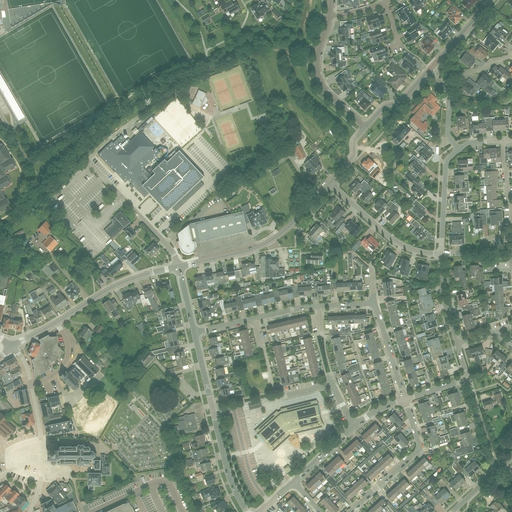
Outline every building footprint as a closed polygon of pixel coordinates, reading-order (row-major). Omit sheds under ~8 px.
[(423,0),(419,0),(417,1),(416,0),(414,0),(410,3),(411,5),(410,5),(412,8),(413,7),(416,12),(422,8),(421,7),(426,4),(423,0)] [(466,0),(462,4),(465,7),(467,10),(468,9),(469,10),(476,1),(475,0),(466,0)] [(228,12),(230,15),(233,13),(234,14),(241,10),(236,3),(233,4),(231,1),(221,8),(225,14),(228,12)] [(254,14),(257,19),(265,15),(264,14),(270,10),(266,3),(259,6),(258,4),(251,8),(252,11),(253,15),(254,14)] [(463,14),(459,11),(453,6),(447,13),(450,16),(448,18),(455,24),(456,24),(457,24),(459,22),(458,21),(461,18),(460,17),(463,14)] [(403,7),(402,8),(401,9),(401,8),(398,10),(396,12),(400,17),(399,18),(402,23),(407,21),(410,26),(417,22),(407,7),(405,9),(403,7)] [(281,16),(275,10),(272,12),(278,18),(281,16)] [(384,24),(382,17),(378,19),(377,16),(366,19),(369,25),(373,24),(374,28),(384,24)] [(438,30),(441,32),(438,35),(443,40),(446,36),(447,37),(451,32),(448,28),(450,26),(445,21),(438,30)] [(339,35),(350,34),(350,28),(352,28),(352,24),(345,25),(346,28),(345,28),(339,29),(340,31),(339,31),(339,35)] [(407,31),(409,34),(404,36),(408,42),(413,39),(413,40),(416,38),(419,35),(417,32),(421,29),(417,24),(407,31)] [(501,27),(499,31),(494,28),(490,33),(498,40),(500,37),(504,40),(509,34),(501,27)] [(387,40),(385,33),(381,34),(380,31),(370,34),(372,40),(376,39),(377,43),(387,40)] [(351,41),(350,34),(339,35),(339,39),(340,39),(340,42),(346,41),(347,42),(347,45),(353,44),(353,41),(351,41)] [(500,48),(502,45),(496,40),(495,41),(491,38),(492,37),(489,34),(485,39),(487,41),(484,44),(493,51),(497,46),(500,48)] [(434,42),(432,41),(427,36),(421,43),(424,46),(422,48),(428,54),(429,54),(430,54),(432,52),(431,51),(434,48),(431,45),(434,42)] [(383,46),(379,47),(370,51),(372,57),(376,56),(378,61),(383,60),(382,59),(389,57),(387,49),(385,50),(383,46)] [(331,51),(331,54),(330,54),(331,58),(342,57),(341,53),(345,53),(344,47),(337,48),(337,50),(336,51),(331,51)] [(469,52),(474,56),(477,59),(479,56),(483,60),(488,54),(479,47),(476,51),(472,48),(469,52)] [(474,62),(473,61),(468,58),(471,55),(467,52),(460,60),(470,68),(474,62)] [(416,63),(412,60),(407,55),(402,60),(405,63),(402,67),(406,70),(406,69),(411,73),(416,68),(414,66),(416,63)] [(335,64),(336,67),(346,67),(346,61),(342,61),(342,57),(331,58),(331,62),(332,62),(332,64),(335,64)] [(405,75),(402,72),(392,64),(387,70),(393,76),(389,82),(394,86),(394,87),(395,88),(397,88),(398,87),(398,86),(401,83),(402,85),(405,82),(403,81),(405,78),(404,76),(405,75)] [(500,80),(502,77),(506,80),(511,75),(508,73),(500,67),(498,69),(495,66),(490,73),(497,78),(500,80)] [(339,87),(348,80),(346,77),(349,75),(345,70),(339,75),(341,77),(340,78),(336,81),(337,83),(337,84),(339,87)] [(483,75),(478,81),(483,84),(480,87),(489,94),(492,90),(487,86),(491,81),(483,75)] [(384,95),(387,91),(379,85),(382,82),(376,76),(373,79),(376,82),(370,89),(374,92),(373,93),(377,96),(378,95),(380,97),(383,94),(384,95)] [(351,91),(356,87),(352,82),(350,83),(348,80),(339,87),(342,90),(344,92),(348,88),(349,89),(351,91)] [(480,87),(475,84),(473,87),(466,81),(460,88),(468,94),(472,88),(477,92),(480,87)] [(199,90),(192,105),(200,109),(202,104),(205,103),(206,100),(205,97),(207,94),(199,90)] [(357,96),(358,97),(355,101),(359,104),(358,104),(359,105),(359,107),(360,107),(361,108),(362,108),(365,110),(371,104),(369,102),(368,100),(370,98),(361,91),(357,96)] [(422,102),(435,113),(439,108),(433,102),(436,99),(431,95),(426,101),(424,99),(422,102)] [(410,120),(423,132),(423,133),(427,129),(427,123),(426,122),(423,125),(419,121),(419,120),(426,112),(431,117),(435,113),(422,102),(413,112),(415,115),(410,120)] [(154,120),(157,117),(156,116),(149,122),(152,126),(157,122),(156,120),(155,121),(154,120)] [(463,131),(469,130),(469,129),(468,122),(465,123),(465,117),(457,117),(457,127),(463,127),(463,131)] [(498,121),(499,130),(506,130),(505,125),(509,125),(508,117),(505,117),(505,121),(498,121)] [(489,126),(488,118),(485,118),(485,121),(481,121),(481,124),(479,124),(479,134),(486,133),(485,126),(489,126)] [(488,118),(489,126),(492,126),(493,131),(499,130),(498,121),(492,121),(492,118),(488,118)] [(479,124),(478,121),(468,122),(469,129),(473,129),(473,134),(479,134),(479,124)] [(399,143),(410,130),(404,125),(402,128),(400,126),(391,136),(399,143)] [(136,136),(140,132),(136,128),(132,131),(136,136)] [(167,212),(172,208),(175,212),(204,185),(200,181),(204,177),(182,154),(180,151),(179,151),(177,149),(147,176),(143,172),(145,170),(144,168),(148,164),(149,165),(150,165),(151,164),(152,163),(152,162),(151,161),(154,159),(155,159),(156,159),(157,159),(157,158),(157,157),(157,156),(160,153),(156,148),(156,149),(140,133),(129,143),(122,136),(114,142),(113,141),(98,155),(115,173),(114,172),(115,172),(125,183),(128,181),(131,184),(129,186),(132,189),(134,187),(144,198),(150,193),(167,211),(167,212)] [(432,155),(431,154),(427,151),(430,149),(423,142),(419,147),(423,150),(419,155),(421,157),(424,159),(426,162),(432,155)] [(307,147),(310,156),(315,154),(314,151),(318,149),(316,143),(307,147)] [(0,212),(1,212),(1,213),(5,211),(4,210),(6,209),(7,210),(11,207),(6,199),(5,199),(1,191),(4,189),(3,188),(5,187),(6,188),(9,186),(9,185),(12,183),(7,176),(5,174),(8,172),(8,171),(10,170),(10,171),(14,169),(13,168),(16,166),(12,159),(11,159),(2,144),(0,145),(0,144),(0,212)] [(300,146),(294,148),(300,160),(306,157),(300,146)] [(489,150),(490,159),(493,159),(493,162),(500,162),(500,154),(496,154),(496,149),(489,150)] [(490,159),(489,150),(483,150),(483,155),(480,155),(480,163),(487,163),(487,159),(490,159)] [(421,167),(423,164),(414,156),(409,161),(411,162),(408,166),(420,177),(426,171),(421,167)] [(361,167),(366,172),(368,170),(369,168),(372,171),(369,175),(374,179),(380,172),(376,168),(377,167),(374,163),(369,158),(366,162),(365,161),(362,165),(361,167)] [(308,162),(317,173),(322,169),(317,163),(319,161),(317,159),(314,161),(313,159),(308,162)] [(463,171),(464,171),(473,170),(472,164),(467,164),(467,161),(458,161),(459,168),(463,168),(463,171)] [(311,177),(317,173),(308,162),(304,165),(308,170),(306,171),(311,177)] [(274,177),(281,173),(279,169),(278,170),(272,173),(274,177)] [(455,182),(464,182),(464,179),(467,178),(466,175),(468,174),(468,171),(460,172),(460,176),(455,176),(455,182)] [(485,179),(498,178),(497,178),(497,174),(498,174),(498,171),(485,172),(485,179)] [(420,187),(422,185),(409,173),(405,177),(415,186),(411,191),(419,198),(425,192),(420,187)] [(485,179),(486,187),(498,186),(497,181),(498,181),(498,178),(485,179)] [(362,191),(368,184),(364,180),(360,184),(356,180),(349,188),(355,193),(359,189),(362,191)] [(465,189),(464,182),(455,182),(455,189),(461,188),(461,193),(469,192),(469,188),(465,189)] [(372,188),(368,184),(362,191),(364,194),(360,198),(366,204),(373,196),(369,192),(372,188)] [(498,186),(486,187),(486,194),(497,193),(496,193),(495,188),(497,188),(496,186),(498,186)] [(229,189),(220,195),(223,199),(232,194),(229,189)] [(454,197),(454,203),(467,203),(466,198),(466,193),(460,193),(460,197),(454,197)] [(426,213),(424,212),(420,209),(423,206),(412,197),(410,199),(413,202),(412,204),(416,208),(412,212),(420,219),(426,213)] [(388,212),(394,205),(390,201),(387,205),(382,201),(381,202),(379,200),(376,203),(378,205),(375,209),(381,214),(385,209),(388,212)] [(500,200),(487,201),(489,201),(490,208),(499,207),(499,202),(500,202),(500,200)] [(461,210),(461,213),(467,213),(467,203),(454,203),(455,210),(461,210)] [(399,208),(397,207),(394,205),(388,212),(391,214),(386,219),(392,224),(399,216),(395,212),(399,208)] [(262,208),(250,214),(249,214),(247,210),(245,211),(243,207),(245,206),(241,208),(243,212),(245,223),(249,221),(253,228),(260,224),(261,226),(267,223),(265,217),(266,216),(262,208)] [(344,219),(341,217),(344,214),(343,213),(344,212),(342,210),(341,211),(338,208),(331,216),(335,219),(331,223),(337,228),(344,219)] [(121,211),(114,217),(115,218),(113,219),(113,222),(112,222),(113,223),(104,231),(112,240),(125,228),(131,222),(121,211)] [(490,216),(491,224),(490,224),(489,225),(489,228),(491,229),(494,229),(494,228),(494,226),(499,225),(498,221),(498,218),(502,218),(501,211),(495,212),(495,215),(490,216)] [(242,213),(242,212),(190,224),(178,234),(179,242),(179,245),(181,249),(183,252),(186,254),(191,254),(193,253),(194,253),(197,249),(196,248),(196,246),(195,243),(199,241),(200,243),(247,231),(242,213)] [(486,225),(485,215),(479,215),(479,219),(474,219),(475,228),(474,228),(473,229),(473,231),(475,233),(478,232),(478,231),(478,229),(483,229),(482,225),(486,225)] [(45,221),(38,228),(46,235),(49,231),(53,235),(56,231),(45,221)] [(346,226),(345,228),(350,232),(349,233),(354,238),(362,229),(357,225),(356,225),(350,221),(346,226)] [(421,242),(427,235),(422,231),(424,229),(415,221),(411,225),(417,230),(413,235),(421,242)] [(312,229),(319,235),(322,231),(325,234),(329,230),(325,226),(322,229),(316,224),(312,229)] [(124,231),(132,239),(136,235),(129,227),(124,231)] [(457,227),(456,227),(452,227),(454,227),(454,231),(452,231),(453,236),(449,236),(450,245),(451,245),(454,245),(454,244),(456,244),(456,236),(458,236),(457,227)] [(315,239),(319,235),(312,229),(308,234),(314,239),(311,242),(314,246),(318,242),(315,239)] [(125,233),(114,243),(117,246),(128,236),(125,233)] [(50,251),(57,244),(49,237),(42,244),(50,251)] [(372,237),(371,237),(368,240),(365,238),(361,243),(367,249),(369,247),(373,251),(374,250),(375,250),(378,246),(378,245),(379,244),(374,240),(375,239),(372,237)] [(147,254),(148,254),(151,257),(159,249),(154,243),(148,249),(148,248),(144,251),(147,254)] [(122,257),(126,253),(123,249),(118,254),(122,257)] [(113,253),(117,257),(119,260),(121,258),(115,251),(113,253)] [(133,265),(140,259),(135,253),(135,254),(132,251),(130,253),(132,256),(128,259),(133,265)] [(389,269),(390,266),(387,264),(394,254),(387,251),(381,261),(384,263),(383,265),(389,269)] [(311,253),(311,257),(307,256),(307,264),(318,264),(318,260),(322,260),(322,253),(311,253)] [(266,277),(274,277),(278,277),(277,277),(277,275),(284,275),(284,276),(284,269),(278,269),(278,261),(277,260),(275,260),(275,261),(273,261),(273,260),(264,260),(264,259),(261,259),(261,277),(266,277)] [(407,277),(409,270),(406,269),(409,262),(402,259),(398,270),(401,271),(400,274),(407,277)] [(112,276),(113,276),(118,272),(112,265),(109,261),(104,266),(105,268),(101,271),(106,277),(110,273),(111,274),(110,274),(112,276)] [(112,265),(118,272),(123,267),(123,266),(122,264),(121,265),(118,261),(112,265)] [(53,263),(48,267),(53,273),(58,269),(53,263)] [(240,270),(242,277),(246,276),(246,275),(256,272),(254,264),(251,265),(251,263),(242,265),(243,269),(240,270)] [(427,281),(429,266),(418,264),(416,276),(420,277),(420,280),(427,281)] [(466,281),(465,274),(462,274),(461,266),(454,267),(454,277),(459,277),(459,282),(466,281)] [(478,269),(478,266),(471,266),(471,276),(476,276),(476,279),(482,279),(481,269),(478,269)] [(235,278),(239,277),(238,270),(234,271),(233,267),(226,269),(228,275),(228,276),(235,275),(235,278)] [(219,287),(218,281),(217,277),(213,278),(212,272),(205,273),(206,280),(207,281),(210,280),(211,284),(214,283),(215,288),(219,287)] [(216,273),(217,277),(218,281),(225,279),(225,283),(229,282),(228,276),(228,275),(224,276),(223,272),(216,273)] [(207,281),(206,280),(202,280),(201,276),(195,278),(196,286),(203,284),(204,287),(204,290),(208,289),(207,285),(207,281)] [(323,277),(323,282),(324,295),(330,294),(330,291),(334,291),(333,279),(330,280),(330,285),(326,285),(326,277),(323,277)] [(162,291),(171,289),(169,281),(155,284),(156,289),(161,288),(162,291)] [(304,282),(306,296),(312,295),(311,290),(314,290),(314,292),(315,292),(314,281),(311,282),(311,286),(307,287),(307,282),(304,282)] [(314,281),(315,292),(317,292),(318,295),(324,295),(323,282),(319,283),(319,281),(314,281)] [(78,295),(78,294),(75,291),(77,288),(72,282),(68,286),(70,289),(66,293),(66,292),(65,293),(66,293),(72,300),(73,299),(74,300),(77,297),(77,296),(78,295),(78,294),(78,295)] [(294,284),(296,294),(299,293),(299,296),(306,296),(304,282),(301,282),(302,287),(298,287),(298,285),(297,285),(296,283),(294,284)] [(285,290),(287,299),(294,297),(293,294),(296,294),(294,284),(291,284),(292,286),(291,286),(291,285),(287,286),(284,286),(285,290)] [(153,295),(152,293),(153,293),(150,286),(144,289),(146,296),(147,296),(149,302),(151,301),(153,295)] [(268,286),(265,287),(269,303),(275,302),(274,298),(277,298),(275,290),(272,291),(273,293),(269,294),(268,290),(269,290),(268,286)] [(56,292),(52,287),(47,291),(51,296),(56,292)] [(269,303),(265,287),(265,291),(263,291),(264,295),(260,296),(260,294),(257,295),(259,302),(262,301),(263,305),(269,303)] [(281,300),(287,299),(285,290),(280,291),(280,288),(275,289),(275,290),(277,298),(280,297),(281,300)] [(418,304),(420,304),(431,300),(429,294),(427,295),(425,288),(417,291),(418,294),(417,294),(418,298),(416,298),(416,300),(417,304),(418,304)] [(458,301),(466,300),(466,298),(470,297),(469,290),(466,290),(463,291),(463,294),(457,295),(458,301)] [(35,299),(38,297),(34,291),(29,294),(33,301),(35,299)] [(137,291),(130,294),(134,301),(140,298),(144,306),(147,304),(143,294),(139,296),(137,291)] [(58,310),(68,303),(62,295),(61,295),(59,292),(56,294),(58,298),(57,299),(55,300),(53,297),(50,299),(52,302),(58,310)] [(134,301),(130,294),(130,293),(123,296),(126,303),(131,300),(132,302),(134,302),(134,301)] [(247,294),(250,308),(257,306),(256,303),(259,302),(257,295),(254,295),(254,297),(251,298),(250,293),(249,293),(247,294)] [(238,296),(241,306),(243,306),(244,309),(250,308),(247,294),(244,295),(245,299),(242,300),(240,295),(238,296)] [(205,307),(207,307),(206,300),(212,299),(211,295),(210,295),(203,297),(204,301),(198,302),(200,309),(205,307)] [(241,306),(238,296),(235,297),(236,302),(233,302),(232,298),(229,299),(230,303),(232,312),(238,310),(238,307),(241,306)] [(37,323),(32,312),(26,298),(22,300),(23,305),(26,304),(26,305),(25,306),(29,314),(30,314),(32,317),(28,318),(29,320),(28,320),(29,322),(28,323),(29,326),(37,323)] [(115,318),(119,315),(115,309),(116,309),(115,307),(118,305),(115,300),(111,303),(109,300),(102,305),(109,314),(111,312),(115,318)] [(232,312),(230,303),(223,305),(222,300),(219,301),(222,311),(225,310),(226,314),(232,312)] [(387,309),(395,307),(404,304),(407,304),(407,301),(401,303),(400,302),(398,303),(398,302),(394,302),(394,300),(386,302),(387,309)] [(419,315),(424,313),(427,312),(426,309),(433,307),(431,300),(420,304),(422,310),(418,311),(419,315)] [(477,305),(472,306),(472,304),(468,305),(466,300),(458,301),(459,307),(465,306),(465,310),(471,309),(471,310),(478,308),(477,305)] [(45,309),(49,317),(53,314),(50,309),(51,309),(49,304),(47,306),(48,307),(45,309)] [(214,308),(220,307),(219,304),(207,307),(205,307),(206,310),(205,310),(205,311),(200,312),(201,316),(203,316),(204,319),(212,317),(211,314),(215,313),(214,308)] [(389,315),(397,313),(395,307),(387,309),(389,315)] [(478,308),(471,310),(472,314),(462,317),(464,323),(473,321),(471,317),(475,316),(475,313),(479,312),(478,308)] [(45,319),(49,317),(45,309),(42,311),(41,309),(39,310),(41,315),(42,314),(45,319)] [(167,320),(175,318),(174,311),(169,312),(168,309),(161,310),(162,317),(166,316),(167,320)] [(11,329),(13,321),(14,316),(15,311),(12,310),(10,323),(8,322),(8,321),(4,321),(2,328),(7,329),(7,328),(11,329)] [(36,311),(32,312),(37,323),(42,321),(40,316),(41,315),(38,311),(36,312),(36,311)] [(391,321),(399,319),(397,313),(389,315),(391,321)] [(424,323),(435,320),(433,314),(425,316),(424,313),(419,315),(411,318),(412,321),(422,318),(424,323)] [(301,323),(301,326),(305,325),(306,329),(309,328),(306,317),(299,318),(300,323),(301,323)] [(167,320),(163,320),(165,327),(162,328),(162,327),(157,328),(158,333),(163,332),(170,330),(170,326),(177,325),(175,318),(167,320)] [(304,336),(303,333),(301,326),(301,323),(300,323),(299,318),(293,320),(294,324),(295,327),(299,327),(300,330),(299,330),(300,336),(304,336)] [(400,325),(399,319),(391,321),(392,327),(400,325)] [(287,321),(289,329),(293,328),(294,332),(296,331),(295,327),(294,324),(293,320),(287,321)] [(435,320),(424,323),(427,333),(435,331),(434,327),(437,327),(435,320)] [(478,326),(476,320),(473,321),(464,323),(466,330),(467,330),(469,333),(480,330),(479,326),(478,326)] [(21,331),(22,322),(18,321),(18,322),(13,321),(11,329),(17,330),(16,331),(21,331)] [(290,333),(289,329),(287,321),(281,323),(283,330),(287,329),(288,334),(290,333)] [(94,331),(99,334),(103,328),(103,326),(102,325),(100,323),(94,331)] [(276,329),(277,332),(280,331),(281,335),(284,334),(283,330),(281,323),(274,324),(275,329),(276,329)] [(273,343),(279,341),(277,332),(276,329),(275,329),(274,324),(268,326),(270,333),(274,332),(276,338),(272,339),(273,343)] [(85,327),(79,336),(87,341),(93,332),(85,327)] [(170,330),(163,332),(164,335),(167,334),(169,341),(177,339),(176,332),(171,333),(170,330)] [(244,337),(249,336),(247,330),(239,332),(240,336),(237,337),(237,339),(241,338),(244,338),(244,337)] [(394,332),(396,338),(404,336),(402,330),(394,332)] [(357,344),(362,343),(374,339),(372,333),(365,335),(365,338),(357,341),(357,344)] [(404,336),(396,338),(398,344),(405,342),(405,339),(409,337),(409,334),(404,336)] [(31,360),(33,366),(35,364),(36,367),(34,369),(36,372),(34,373),(34,372),(33,373),(35,378),(44,373),(43,372),(45,371),(45,372),(51,368),(48,366),(53,361),(54,362),(64,353),(60,349),(59,351),(57,349),(58,347),(57,347),(57,337),(51,337),(52,337),(52,339),(49,339),(49,338),(49,337),(48,335),(42,339),(43,340),(40,342),(40,343),(40,345),(34,343),(32,343),(28,353),(28,354),(29,355),(34,357),(34,359),(33,359),(31,360)] [(333,346),(341,344),(340,340),(346,339),(345,335),(331,336),(332,339),(333,346)] [(246,343),(250,342),(249,336),(244,337),(244,338),(241,338),(242,342),(238,343),(239,346),(246,344),(246,343)] [(215,348),(217,348),(223,346),(222,343),(218,344),(217,337),(209,339),(211,346),(214,345),(215,348)] [(308,346),(312,344),(311,338),(307,339),(306,337),(299,338),(300,341),(303,340),(304,344),(300,345),(301,348),(305,347),(308,346)] [(429,347),(440,344),(438,338),(430,340),(429,337),(426,338),(429,347)] [(168,352),(179,349),(175,350),(174,347),(179,346),(177,339),(169,341),(171,348),(167,349),(168,352)] [(368,347),(376,345),(374,339),(362,343),(363,346),(367,344),(368,347)] [(247,350),(252,348),(250,342),(246,343),(246,344),(239,346),(240,352),(244,351),(247,350)] [(405,342),(398,344),(400,350),(407,348),(405,342)] [(279,352),(283,351),(282,348),(286,347),(285,344),(273,347),(275,354),(279,353),(279,352)] [(306,353),(314,351),(312,344),(308,346),(305,347),(306,350),(302,351),(302,354),(306,353)] [(335,352),(343,350),(341,344),(333,346),(335,352)] [(432,357),(435,356),(434,353),(442,350),(440,344),(429,347),(432,357)] [(370,353),(378,351),(376,345),(368,347),(370,353)] [(487,357),(489,350),(485,349),(485,352),(484,352),(482,346),(476,348),(478,356),(482,355),(483,358),(487,357)] [(218,358),(224,357),(225,357),(225,353),(219,355),(217,348),(215,348),(209,350),(210,353),(209,353),(210,357),(217,355),(218,358)] [(253,355),(252,348),(247,350),(244,351),(245,354),(239,356),(239,355),(234,357),(235,360),(238,359),(245,357),(253,355)] [(409,354),(407,348),(400,350),(402,356),(409,354)] [(478,356),(476,348),(469,350),(470,354),(466,355),(467,359),(474,357),(478,372),(482,370),(478,356)] [(177,361),(185,359),(183,352),(179,353),(179,349),(168,352),(168,356),(175,354),(177,361)] [(281,359),(284,358),(283,354),(287,353),(286,350),(283,351),(279,352),(279,353),(275,354),(276,360),(281,359)] [(336,358),(344,356),(343,350),(335,352),(336,358)] [(497,361),(502,355),(497,350),(493,355),(491,354),(492,350),(489,350),(487,357),(490,358),(489,361),(491,363),(494,359),(497,361)] [(311,358),(315,357),(314,351),(306,353),(307,356),(303,357),(304,360),(308,359),(311,358)] [(378,351),(370,353),(372,359),(380,357),(378,351)] [(149,352),(143,359),(139,363),(145,368),(148,364),(155,357),(149,352)] [(437,366),(448,363),(446,356),(438,358),(437,355),(435,356),(432,357),(433,361),(436,361),(437,366)] [(507,359),(502,355),(497,361),(495,363),(498,365),(496,367),(501,371),(502,370),(504,367),(502,365),(507,359)] [(67,372),(68,372),(67,373),(77,383),(78,383),(80,380),(81,382),(80,383),(84,388),(88,384),(86,383),(90,379),(99,370),(95,366),(94,367),(83,356),(80,358),(80,359),(78,360),(78,361),(75,363),(75,362),(72,365),(74,366),(67,372)] [(338,364),(346,362),(344,356),(336,358),(338,364)] [(363,362),(361,356),(359,357),(362,366),(368,363),(367,360),(363,362)] [(222,368),(224,368),(230,366),(229,363),(225,364),(224,357),(218,358),(216,359),(216,362),(215,362),(216,366),(217,366),(221,365),(222,368)] [(288,357),(284,358),(281,359),(276,360),(278,366),(282,365),(285,364),(285,360),(288,359),(288,357)] [(312,364),(317,363),(315,357),(311,358),(308,359),(309,363),(302,364),(303,367),(305,366),(309,365),(312,364)] [(0,377),(7,373),(5,370),(7,368),(8,368),(10,370),(18,366),(13,358),(4,363),(0,366),(0,377)] [(187,366),(185,359),(177,361),(178,367),(174,368),(175,372),(183,370),(182,367),(187,366)] [(348,371),(360,367),(358,359),(355,360),(357,364),(351,365),(351,366),(349,367),(347,368),(347,369),(348,371)] [(403,361),(405,368),(413,365),(411,359),(403,361)] [(347,369),(347,368),(346,362),(338,364),(339,371),(347,369)] [(376,370),(383,368),(381,362),(374,364),(376,370)] [(282,365),(278,366),(279,373),(284,371),(283,371),(287,370),(286,366),(290,365),(289,363),(285,364),(282,365)] [(304,373),(307,372),(311,371),(314,370),(318,369),(317,363),(312,364),(309,365),(310,369),(306,370),(306,369),(303,369),(304,373)] [(450,369),(448,363),(437,366),(441,378),(449,376),(448,373),(443,374),(442,371),(450,369)] [(413,365),(405,368),(407,374),(415,371),(413,365)] [(14,382),(13,379),(17,377),(17,376),(22,374),(19,367),(10,371),(6,374),(2,377),(6,386),(14,382)] [(284,371),(279,373),(281,379),(285,378),(285,377),(292,375),(291,372),(298,370),(298,367),(287,370),(283,371),(284,371)] [(348,380),(351,379),(350,376),(353,374),(353,373),(356,371),(358,371),(361,370),(360,367),(348,371),(348,373),(341,376),(344,383),(349,381),(348,380)] [(222,375),(222,379),(225,378),(236,376),(235,372),(225,375),(224,368),(222,368),(216,369),(217,372),(215,373),(216,377),(222,375)] [(377,376),(385,374),(383,368),(376,370),(377,376)] [(314,370),(311,371),(312,375),(305,376),(306,379),(320,376),(318,369),(314,370)] [(67,373),(65,372),(64,372),(63,371),(59,375),(60,376),(59,377),(73,390),(75,390),(78,387),(78,384),(77,383),(67,373)] [(409,380),(416,377),(415,371),(407,374),(409,380)] [(285,378),(281,379),(282,385),(290,383),(289,379),(294,377),(295,377),(300,376),(299,374),(292,375),(285,377),(285,378)] [(379,382),(387,380),(385,374),(377,376),(379,382)] [(411,386),(418,383),(416,377),(409,380),(411,386)] [(225,378),(222,379),(217,380),(217,383),(216,383),(217,388),(219,388),(219,387),(224,386),(225,389),(233,387),(232,384),(229,384),(228,381),(225,382),(225,378)] [(351,386),(354,385),(352,381),(356,380),(355,378),(351,379),(348,380),(349,381),(344,383),(347,389),(351,387),(351,386)] [(20,381),(22,381),(21,379),(20,379),(19,379),(14,382),(6,386),(5,386),(8,391),(22,384),(20,381)] [(379,382),(381,388),(389,386),(387,380),(379,382)] [(353,392),(356,391),(355,387),(358,386),(357,383),(354,385),(351,386),(351,387),(347,389),(349,395),(353,393),(353,392)] [(389,386),(381,388),(383,395),(391,392),(389,386)] [(233,387),(225,389),(221,390),(222,393),(221,393),(222,397),(230,395),(230,392),(233,391),(233,387)] [(21,405),(30,403),(27,389),(19,391),(15,392),(16,399),(20,398),(21,405)] [(356,398),(359,396),(357,393),(361,392),(360,389),(356,391),(353,392),(353,393),(349,395),(352,400),(356,398)] [(0,405),(6,413),(12,408),(0,393),(0,405)] [(450,401),(459,399),(457,393),(448,395),(450,401)] [(500,393),(499,393),(494,395),(495,400),(491,401),(491,400),(483,403),(485,409),(488,408),(488,409),(493,408),(492,404),(496,403),(497,403),(503,401),(500,393)] [(362,403),(360,400),(366,398),(364,394),(359,396),(356,398),(352,400),(351,401),(352,404),(353,404),(354,406),(362,403)] [(62,415),(67,414),(68,414),(67,409),(61,410),(59,395),(46,397),(46,399),(40,400),(41,404),(40,404),(43,417),(52,415),(52,416),(62,414),(62,415)] [(461,405),(459,399),(450,401),(452,407),(461,405)] [(321,417),(321,414),(320,410),(318,404),(318,403),(316,400),(289,407),(281,409),(281,411),(278,412),(277,411),(270,417),(254,431),(256,435),(257,435),(261,439),(263,442),(265,444),(269,449),(270,449),(271,451),(273,452),(289,438),(290,442),(291,444),(293,445),(296,448),(300,446),(298,438),(296,434),(323,427),(324,425),(322,423),(323,423),(321,417)] [(421,411),(428,408),(431,407),(429,401),(419,404),(421,411)] [(27,426),(35,424),(33,413),(26,415),(24,408),(21,409),(24,421),(22,422),(23,426),(27,425),(27,426)] [(421,411),(423,417),(430,414),(428,408),(421,411)] [(16,429),(7,421),(8,419),(0,413),(0,412),(0,432),(4,437),(6,435),(8,436),(10,433),(12,434),(16,429)] [(392,424),(399,418),(394,413),(388,419),(392,424)] [(454,415),(456,419),(451,420),(452,422),(465,418),(463,413),(454,415)] [(68,419),(67,414),(62,415),(62,414),(52,416),(43,418),(44,425),(63,421),(63,420),(68,419)] [(173,436),(199,430),(195,414),(178,418),(179,422),(177,422),(178,426),(171,428),(173,436)] [(430,414),(423,417),(424,423),(432,421),(430,414)] [(387,432),(388,433),(390,431),(389,431),(395,426),(397,429),(403,423),(399,418),(392,424),(393,424),(387,428),(385,430),(387,432)] [(465,418),(452,422),(452,423),(456,421),(458,427),(467,425),(465,418)] [(46,425),(46,428),(45,428),(46,435),(47,435),(51,434),(58,433),(62,432),(62,433),(69,432),(72,431),(71,424),(70,424),(70,421),(70,420),(46,425)] [(426,428),(428,434),(436,432),(434,427),(439,425),(438,422),(429,425),(430,427),(426,428)] [(371,428),(377,435),(381,431),(386,435),(386,436),(389,439),(391,436),(388,433),(387,432),(385,430),(382,427),(380,429),(376,424),(374,424),(373,425),(373,426),(371,428)] [(366,432),(372,439),(377,435),(371,428),(370,428),(368,429),(368,431),(366,432)] [(367,443),(370,441),(373,444),(375,443),(372,439),(366,432),(365,432),(363,434),(364,435),(361,437),(367,443)] [(430,440),(440,437),(439,435),(437,436),(436,432),(428,434),(430,440)] [(462,441),(471,438),(469,432),(461,435),(462,441)] [(399,444),(405,438),(400,434),(394,439),(399,444)] [(205,443),(203,435),(194,437),(193,438),(194,441),(195,441),(197,441),(197,443),(192,445),(193,449),(204,446),(203,443),(205,443)] [(440,437),(430,440),(432,446),(439,444),(438,441),(447,439),(447,442),(450,441),(448,435),(440,437)] [(403,448),(409,443),(405,438),(399,444),(403,448)] [(463,447),(473,444),(471,438),(462,441),(464,444),(460,446),(461,448),(455,450),(456,453),(460,452),(464,451),(463,447)] [(363,446),(359,442),(357,440),(352,444),(358,451),(363,446)] [(94,464),(94,461),(94,460),(96,458),(97,458),(97,457),(96,457),(96,454),(96,453),(95,453),(93,451),(93,450),(92,451),(90,451),(91,450),(92,450),(91,449),(90,448),(90,447),(89,446),(89,447),(86,447),(86,446),(85,445),(84,444),(83,445),(79,445),(79,444),(78,444),(78,445),(77,447),(70,447),(70,445),(69,445),(69,447),(62,447),(62,446),(61,446),(61,447),(57,447),(57,443),(58,443),(57,443),(56,443),(52,443),(51,443),(51,444),(51,447),(50,447),(51,447),(51,450),(49,450),(49,461),(51,461),(51,463),(51,464),(52,464),(54,465),(55,465),(58,464),(61,464),(61,465),(62,465),(62,464),(69,464),(69,465),(70,465),(70,464),(77,464),(78,466),(78,467),(79,466),(83,466),(84,467),(89,467),(89,465),(90,464),(94,464)] [(347,448),(354,455),(358,451),(352,444),(347,448)] [(354,455),(347,448),(343,452),(349,459),(354,455)] [(201,450),(192,452),(195,462),(207,460),(206,456),(208,455),(206,449),(202,450),(201,449),(201,450)] [(388,454),(384,458),(389,464),(394,460),(388,454)] [(101,486),(101,475),(110,475),(110,464),(107,464),(107,461),(105,461),(105,455),(101,455),(101,461),(94,461),(94,464),(94,469),(95,469),(95,473),(89,473),(88,486),(89,486),(89,489),(94,489),(94,486),(101,486)] [(334,460),(340,467),(345,463),(339,456),(334,460)] [(389,464),(384,458),(379,462),(385,468),(389,464)] [(432,466),(430,464),(424,458),(420,462),(425,468),(427,470),(432,466)] [(207,460),(195,462),(196,469),(201,468),(202,471),(211,469),(209,463),(208,463),(207,460)] [(329,465),(335,471),(338,474),(342,470),(340,467),(334,460),(329,465)] [(464,469),(463,468),(456,461),(454,463),(456,466),(461,472),(464,469)] [(474,461),(471,464),(469,461),(467,462),(470,466),(476,472),(480,468),(474,461)] [(375,466),(380,472),(385,468),(379,462),(375,466)] [(421,472),(425,468),(420,462),(415,466),(421,472)] [(292,469),(288,465),(284,469),(287,473),(288,473),(292,469)] [(331,476),(335,471),(329,465),(324,469),(331,476)] [(371,470),(376,476),(380,472),(375,466),(371,470)] [(423,474),(421,472),(415,466),(411,470),(416,476),(418,478),(423,474)] [(461,472),(456,466),(453,468),(458,474),(461,472)] [(476,472),(470,466),(467,468),(465,466),(463,468),(464,469),(465,470),(471,477),(476,472)] [(371,480),(376,476),(371,470),(366,474),(371,480)] [(412,480),(416,476),(411,470),(406,474),(412,480)] [(326,480),(324,477),(320,473),(316,477),(322,484),(326,480)] [(454,479),(461,486),(465,482),(459,475),(454,479)] [(208,485),(215,483),(213,476),(205,478),(208,485)] [(331,480),(335,485),(338,483),(342,479),(341,477),(340,476),(335,480),(333,478),(331,480)] [(322,484),(316,477),(311,481),(317,488),(322,484)] [(358,482),(363,488),(368,484),(362,478),(358,482)] [(400,483),(405,489),(410,485),(404,479),(400,483)] [(446,485),(441,479),(438,482),(443,488),(446,485)] [(456,490),(461,486),(454,479),(450,484),(456,490)] [(317,488),(311,481),(306,485),(313,492),(317,488)] [(359,492),(363,488),(358,482),(353,486),(359,492)] [(69,501),(75,499),(72,492),(73,492),(73,490),(73,489),(72,487),(71,486),(70,484),(69,483),(68,485),(67,485),(64,483),(61,483),(59,483),(60,485),(58,486),(56,483),(46,491),(53,499),(51,500),(55,508),(60,505),(64,503),(64,504),(69,501)] [(400,483),(395,488),(401,493),(405,489),(400,483)] [(0,508),(10,504),(13,507),(17,507),(17,506),(16,505),(22,498),(19,495),(14,490),(12,492),(10,490),(11,489),(6,485),(5,486),(2,484),(0,486),(0,508)] [(341,495),(343,493),(344,493),(337,486),(335,488),(341,495)] [(359,492),(353,486),(349,490),(354,496),(359,492)] [(214,487),(209,489),(201,492),(204,500),(207,498),(211,496),(212,499),(221,495),(218,489),(215,490),(214,487)] [(354,496),(349,490),(347,488),(345,489),(347,491),(344,494),(349,500),(354,496)] [(401,493),(395,488),(391,492),(396,497),(401,493)] [(436,490),(439,493),(446,500),(450,495),(444,489),(441,491),(438,488),(436,490)] [(426,493),(431,499),(434,497),(428,490),(426,493)] [(396,497),(391,492),(386,496),(392,502),(396,497)] [(439,493),(437,495),(433,492),(431,494),(435,497),(441,504),(446,500),(439,493)] [(431,499),(426,493),(423,496),(428,502),(431,499)] [(325,506),(331,500),(333,498),(331,496),(329,498),(327,496),(321,501),(325,506)] [(22,497),(22,498),(16,505),(17,506),(20,509),(27,502),(22,497)] [(298,501),(294,497),(286,504),(288,505),(289,505),(291,508),(298,501)] [(77,511),(78,511),(76,508),(75,505),(78,503),(76,498),(75,499),(69,501),(64,504),(64,503),(60,505),(55,508),(51,500),(41,504),(41,505),(44,511),(77,511)] [(383,499),(378,503),(383,509),(386,511),(387,511),(389,510),(386,507),(388,505),(383,499)] [(329,510),(335,505),(331,500),(325,506),(329,510)] [(223,501),(222,502),(218,504),(217,501),(210,505),(213,510),(214,510),(216,509),(217,511),(220,511),(227,508),(228,507),(226,504),(225,504),(223,501)] [(298,501),(291,508),(295,511),(302,506),(298,501)] [(134,511),(130,502),(107,511),(134,511)] [(198,511),(203,509),(210,505),(209,503),(205,505),(204,504),(201,506),(201,507),(197,509),(198,511)] [(374,507),(377,511),(380,511),(383,509),(378,503),(374,507)] [(419,511),(427,511),(422,506),(420,503),(417,505),(422,510),(419,511)] [(505,511),(506,511),(499,504),(498,505),(495,503),(491,507),(493,509),(490,511),(505,511)]
